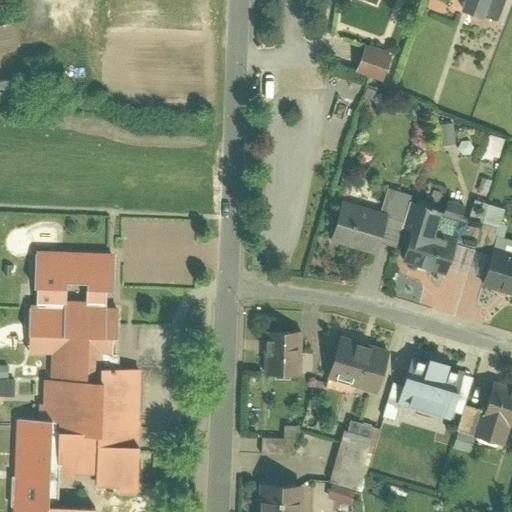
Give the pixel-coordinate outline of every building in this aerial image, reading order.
[(487,13),(490,0),(466,0),(464,6),(487,13)] [(393,53),(366,44),(358,69),(385,78),(393,53)] [(485,153),(499,156),(502,137),(488,134),(485,153)] [(413,193),(389,186),(381,211),(389,213),(405,219),(413,193)] [(381,211),(343,198),(330,238),(376,253),(389,213),(381,211)] [(444,209),(421,201),(404,254),(449,268),(459,236),(438,229),(444,209)] [(511,239),(501,236),(488,277),(511,285),(511,239)] [(116,257),(37,255),(36,306),(29,306),(28,341),(51,342),(50,403),(37,403),(37,419),(18,419),(15,511),(95,511),(95,507),(59,506),(60,479),(72,480),(72,465),(96,466),(96,482),(120,482),(120,491),(138,492),(140,371),(112,370),(112,340),(119,340),(120,313),(106,313),(106,290),(115,291),(116,257)] [(266,369),(302,371),(305,329),(268,327),(266,369)] [(343,332),(330,375),(379,390),(392,347),(343,332)] [(405,384),(400,400),(452,417),(455,408),(467,371),(467,370),(451,364),(452,361),(431,354),(430,358),(415,353),(405,384)] [(467,371),(455,408),(465,411),(467,402),(476,375),(467,371)] [(0,392),(11,393),(11,378),(0,377),(0,392)] [(486,408),(479,432),(508,440),(511,426),(511,385),(494,380),(486,408)] [(400,400),(405,384),(396,381),(386,413),(395,416),(400,400)] [(479,435),(479,432),(486,408),(467,402),(465,411),(460,429),(477,434),(479,435)] [(346,427),(332,480),(359,488),(378,424),(353,417),(350,428),(346,427)] [(259,435),(258,451),(293,454),(296,425),(280,423),(279,436),(259,435)] [(477,434),(460,429),(455,446),(472,451),(477,434)] [(304,511),(305,480),(261,480),(261,511),(257,511),(256,511),(304,511)] [(334,482),(330,495),(352,502),(356,489),(334,482)]
